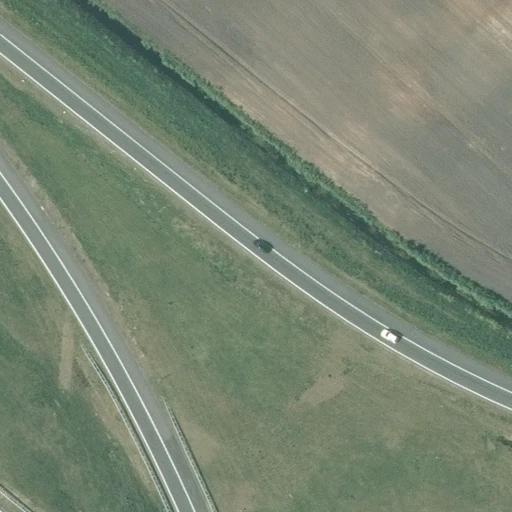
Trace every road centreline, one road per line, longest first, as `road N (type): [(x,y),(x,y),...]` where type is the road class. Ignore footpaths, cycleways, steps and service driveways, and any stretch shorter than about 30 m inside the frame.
road 1 (motorway): [(511,404),(328,303),(0,45)]
road 2 (motorway): [(183,511),(107,358),(0,186)]
